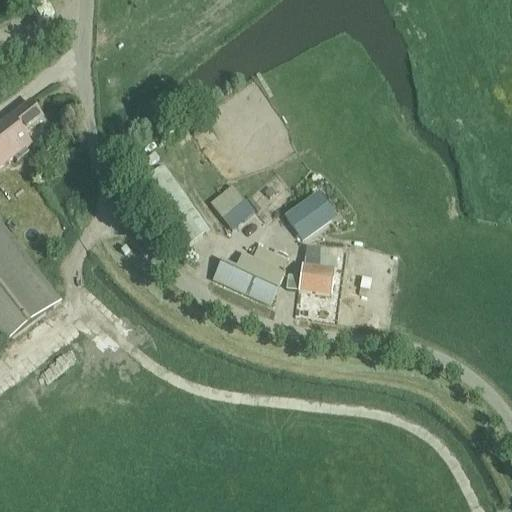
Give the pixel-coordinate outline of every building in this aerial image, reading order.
[(24,137),(42,123),(29,106),(0,127),(0,170),(13,160),(16,164),(28,155),(25,151),(31,147),(24,137)] [(295,158),(245,196),(259,214),(309,176),(295,158)] [(208,235),(162,172),(142,187),(188,250),(208,235)] [(314,202),(286,222),(303,244),(330,224),(314,202)] [(245,206),(234,215),(243,227),(254,218),(245,206)] [(0,351),(61,305),(0,225),(0,351)] [(122,253),(126,258),(131,254),(128,249),(122,253)] [(222,261),(212,285),(269,311),(284,278),(283,277),(288,265),(258,251),(253,263),(242,258),(237,268),(222,261)] [(334,274),(335,267),(335,263),(319,260),(318,264),(304,263),(303,270),(301,270),(298,295),(331,299),(334,274)]
